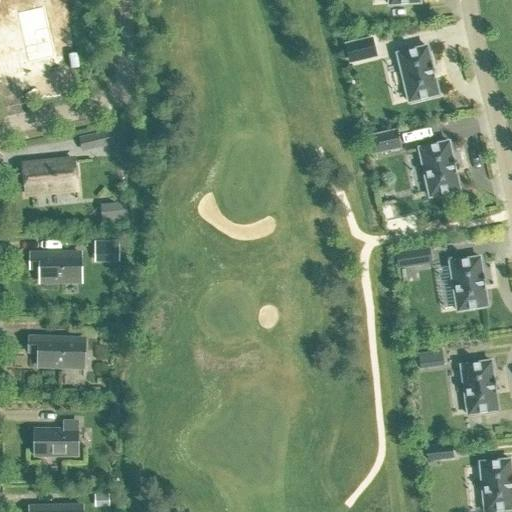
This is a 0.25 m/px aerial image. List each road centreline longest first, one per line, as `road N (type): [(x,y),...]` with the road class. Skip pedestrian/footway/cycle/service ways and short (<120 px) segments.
road 1 (residential): [(0,128),(103,104),(121,92),(123,0)]
road 2 (residential): [(511,190),(469,0)]
